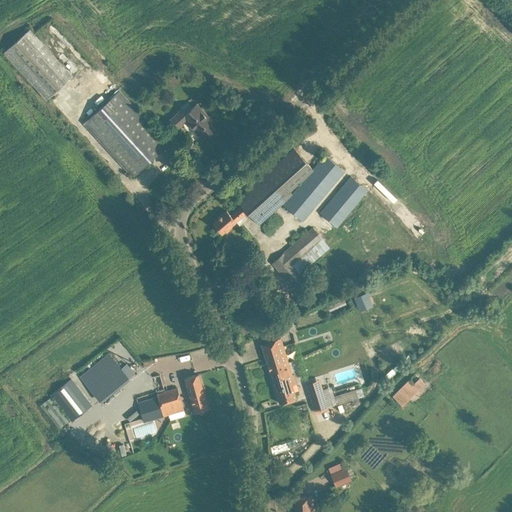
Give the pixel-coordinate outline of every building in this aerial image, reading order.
[(72,76),(29,29),(4,52),(47,99),(72,76)] [(132,175),(167,143),(119,91),(84,122),(132,175)] [(213,131),(213,129),(214,127),(208,121),(211,119),(197,103),(185,114),(180,109),(168,121),(176,130),(186,121),(202,139),(206,135),(209,136),(213,131)] [(259,223),(286,199),(286,198),(292,193),(289,190),(307,174),(306,174),(312,169),(294,149),(252,186),(255,190),(241,203),(242,204),(231,215),(227,210),(212,223),(222,233),(247,210),(259,223)] [(284,205),(303,220),(344,170),(325,155),(284,205)] [(337,226),(367,190),(351,176),(320,213),(337,226)] [(292,246),(301,257),(323,239),(314,228),(292,246)] [(272,263),(293,287),(304,277),(284,253),(272,263)] [(429,301),(440,291),(433,283),(421,293),(429,301)] [(356,296),(362,311),(373,306),(368,292),(356,296)] [(329,310),(348,304),(346,297),(326,303),(329,310)] [(170,349),(163,325),(142,332),(149,356),(170,349)] [(280,337),(261,343),(280,403),(296,398),(292,384),(297,382),(295,376),(293,376),(280,337)] [(113,375),(119,384),(131,376),(125,367),(113,375)] [(198,373),(185,377),(195,412),(208,408),(198,373)] [(50,394),(71,421),(92,405),(71,378),(50,394)] [(402,405),(424,383),(419,378),(414,383),(409,379),(392,396),(402,405)] [(309,390),(315,410),(328,406),(322,386),(309,390)] [(157,396),(139,402),(145,422),(184,410),(177,388),(157,393),(157,396)] [(50,396),(45,401),(63,424),(69,420),(50,396)] [(63,424),(45,401),(40,404),(58,428),(63,424)] [(299,403),(302,414),(311,412),(308,401),(299,403)] [(122,404),(99,413),(106,432),(129,423),(122,404)] [(346,467),(331,474),(336,485),(351,479),(346,467)] [(314,511),(313,495),(294,497),(294,511),(314,511)]
